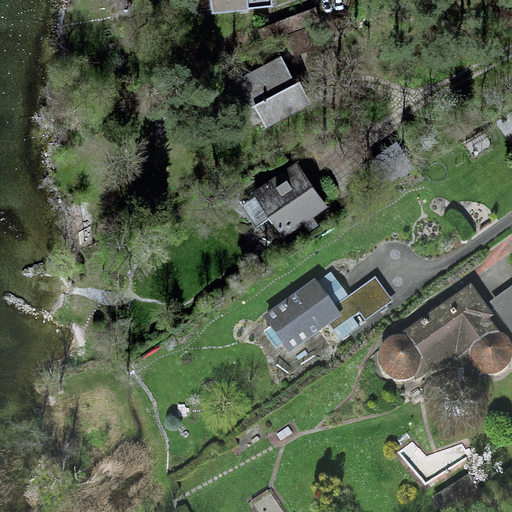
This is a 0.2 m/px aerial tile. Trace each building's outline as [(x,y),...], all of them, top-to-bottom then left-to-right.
[(210,0),(212,10),(272,4),(271,0),(210,0)] [(294,82),(280,57),(244,76),(266,122),(308,99),(298,80),(294,82)] [(409,166),(401,154),(395,158),(403,170),(409,166)] [(283,232),(324,203),(297,164),(255,192),(283,232)] [(266,320),(289,353),(328,325),(333,333),(360,314),(348,298),(332,309),(314,285),(266,320)] [(396,343),(388,342),(381,352),(381,365),(389,376),(399,380),(410,378),(431,366),(451,362),(472,364),(481,371),(488,372),(495,372),(506,364),(510,351),(506,339),(498,338),(485,320),(490,316),(471,289),(396,343)] [(511,330),(511,296),(496,308),(511,330)] [(469,479),(437,500),(444,511),(455,511),(480,496),(469,479)]
